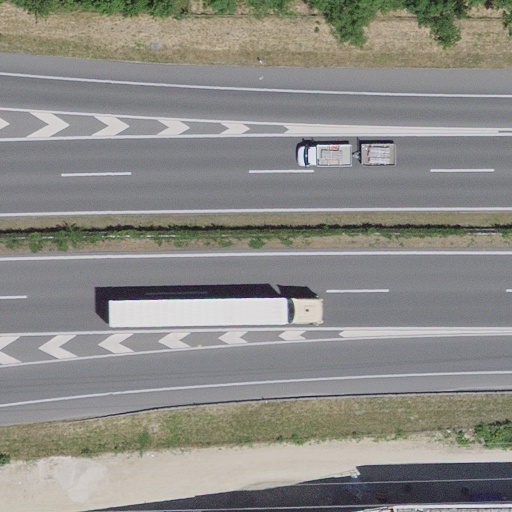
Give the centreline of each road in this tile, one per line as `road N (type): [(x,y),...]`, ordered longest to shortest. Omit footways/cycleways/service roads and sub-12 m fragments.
road 1 (motorway): [(511,133),(0,89)]
road 2 (motorway): [(0,387),(511,346)]
road 3 (motorway): [(0,298),(511,291)]
road 4 (motorway): [(511,170),(0,177)]
